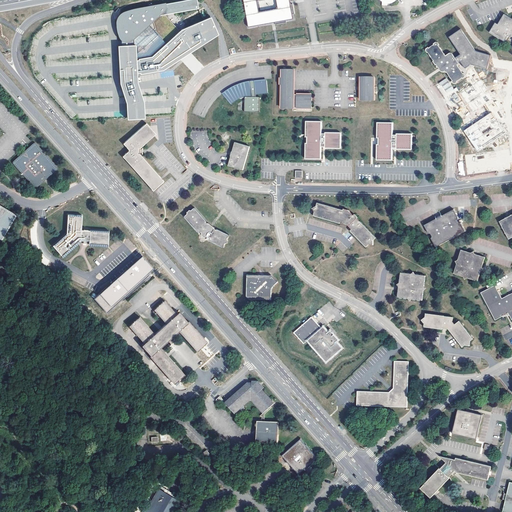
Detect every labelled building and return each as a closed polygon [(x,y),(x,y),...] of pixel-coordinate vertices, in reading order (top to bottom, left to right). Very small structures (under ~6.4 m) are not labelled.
[(138,36),(142,37),(145,37),(151,35),(155,33),(155,30),(155,25),(154,22),(156,20),(157,17),(199,9),(197,0),(187,0),(140,8),(128,11),(121,14),(117,18),(116,24),(117,33),(119,38),(124,42),(131,42),(134,40),(138,36)] [(289,0),(243,0),(245,4),(243,4),(243,8),(247,8),(247,9),(245,9),(249,27),(273,23),(275,23),(275,25),(286,23),(286,21),(294,20),(293,15),(295,14),(293,4),(291,4),(289,0)] [(511,19),(504,14),(499,23),(497,26),(496,29),(494,27),(490,33),(505,42),(509,36),(511,37),(511,35),(511,19)] [(152,57),(139,59),(139,60),(137,60),(138,74),(141,74),(141,75),(164,71),(184,58),(219,35),(212,17),(182,30),(152,57)] [(477,50),(462,29),(450,37),(462,54),(456,57),(452,51),(448,55),(438,41),(426,49),(439,67),(440,66),(442,69),(443,71),(445,70),(456,84),(467,76),(459,64),(460,63),(460,62),(461,61),(466,68),(471,65),(471,64),(488,70),(493,57),(477,50)] [(137,60),(137,45),(118,46),(121,84),(127,104),(128,120),(146,120),(145,103),(139,83),(138,74),(137,60)] [(294,70),(282,70),(281,108),(294,109),(294,105),(297,105),(297,109),(311,109),(311,95),(297,95),(297,97),(294,97),(294,70)] [(375,79),(361,78),(361,87),(361,101),(374,101),(374,92),(372,92),(372,88),(374,88),(375,79)] [(447,94),(454,89),(446,78),(439,83),(447,94)] [(230,87),(224,91),(232,101),(233,100),(235,99),(237,98),(239,98),(241,97),(244,97),(244,112),(259,111),(259,96),(255,96),(255,94),(267,93),(266,80),(255,81),(254,80),(252,80),(250,80),(250,81),(247,82),(243,82),(238,84),(233,86),(230,87)] [(491,111),(463,129),(468,136),(466,139),(469,142),(472,142),(477,150),(486,144),(488,147),(488,143),(491,141),(493,140),(497,142),(495,138),(505,132),(499,124),(500,122),(498,119),(496,119),(491,111)] [(154,190),(166,180),(142,153),(141,150),(141,148),(158,133),(149,122),(118,148),(154,190)] [(322,122),(306,122),(306,137),(307,137),(307,144),(306,144),(305,159),(321,160),(321,147),(323,147),(325,147),(325,149),(341,149),(341,134),(325,133),(325,134),(321,134),(322,122)] [(393,124),(377,124),(377,139),(378,139),(378,145),(377,145),(376,161),(392,161),(392,149),(395,149),(396,149),(396,151),(412,151),(412,136),(397,135),(396,136),(393,136),(393,124)] [(229,166),(244,170),(250,147),(235,143),(232,154),(229,166)] [(26,152),(14,163),(35,186),(44,178),(56,168),(34,144),(26,152)] [(17,214),(0,204),(0,238),(2,239),(17,214)] [(316,205),(316,209),(312,210),(314,214),(313,218),(334,223),(335,221),(337,221),(350,228),(352,229),(350,233),(366,248),(368,245),(372,246),(373,241),(376,238),(359,222),(357,219),(359,218),(355,215),(348,211),(343,210),(343,211),(339,210),(316,205)] [(188,212),(186,214),(186,216),(182,219),(198,236),(200,235),(201,235),(201,236),(201,237),(201,238),(202,238),(202,239),(203,239),(204,239),(205,239),(206,239),(205,242),(222,250),(224,245),(226,245),(227,243),(226,241),(228,237),(216,231),(215,232),(213,231),(213,230),(210,227),(207,225),(207,226),(204,224),(205,223),(193,209),(190,212),(188,212)] [(433,237),(431,240),(435,248),(466,232),(462,224),(459,224),(457,220),(458,218),(454,210),(442,217),(443,219),(437,221),(436,219),(424,226),(428,234),(431,234),(433,237)] [(83,216),(69,215),(67,233),(56,244),(64,253),(80,239),(82,241),(85,241),(89,241),(91,243),(107,244),(108,231),(92,229),(92,226),(82,225),(83,216)] [(511,215),(500,222),(509,240),(511,238),(511,215)] [(147,265),(133,248),(85,287),(99,304),(147,265)] [(460,251),(457,261),(454,262),(456,265),(453,274),(462,277),(464,281),(468,279),(477,282),(480,272),(483,271),(481,268),(484,259),(475,256),(474,255),(473,253),(471,254),(460,251)] [(425,288),(423,286),(424,276),(415,275),(412,272),(410,274),(399,273),(398,283),(395,285),(396,287),(397,288),(396,298),(407,299),(408,301),(411,300),(421,301),(423,290),(425,288)] [(265,278),(264,277),(245,276),(246,298),(248,301),(270,302),(271,290),(272,289),(273,287),(276,283),(271,277),(269,277),(268,279),(266,279),(265,278)] [(511,294),(502,300),(495,286),(481,294),(495,321),(509,314),(511,320),(511,294)] [(195,349),(205,340),(186,320),(185,321),(177,312),(174,315),(162,301),(153,309),(165,322),(152,334),(137,318),(128,326),(136,335),(143,342),(141,344),(148,353),(147,354),(173,383),(182,375),(156,346),(168,336),(176,328),(195,349)] [(452,318),(425,314),(424,318),(421,320),(424,324),(423,327),(441,330),(441,329),(444,329),(447,330),(452,335),(457,343),(461,348),(464,345),(469,346),(469,342),(472,339),(458,321),(454,325),(451,323),(452,318)] [(312,317),(293,333),(304,345),(307,341),(326,362),(342,348),(337,342),(338,339),(330,331),(328,332),(323,327),(322,328),(312,317)] [(391,392),(388,392),(357,392),(357,406),(407,408),(407,362),(394,362),(393,389),(393,392),(391,392)] [(269,405),(258,391),(259,390),(256,387),(255,385),(249,384),(249,386),(244,386),(227,401),(236,411),(240,416),(244,412),(240,407),(248,400),(259,413),(256,416),(257,417),(258,417),(258,422),(255,422),(255,423),(254,424),(253,425),(254,429),(255,443),(263,443),(276,442),(276,434),(274,421),(267,421),(261,421),(261,415),(269,408),(267,406),(269,405)] [(476,439),(482,415),(470,412),(458,409),(452,433),(476,439)] [(300,443),(283,458),(298,476),(307,468),(316,460),(300,443)] [(488,479),(491,465),(456,458),(455,460),(439,456),(446,459),(443,462),(444,463),(419,483),(428,495),(450,478),(449,476),(452,474),(454,476),(456,474),(458,473),(488,479)] [(511,511),(511,480),(510,480),(507,492),(505,492),(504,498),(505,498),(502,510),(511,511)] [(147,510),(145,511),(170,511),(180,497),(162,486),(153,500),(151,499),(147,505),(149,506),(148,508),(143,505),(142,504),(140,506),(142,507),(147,510)]
